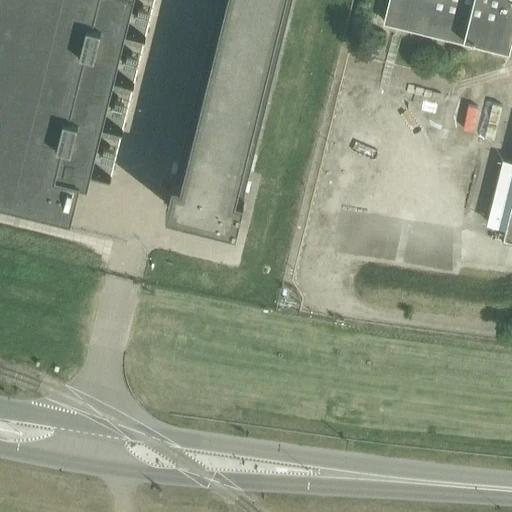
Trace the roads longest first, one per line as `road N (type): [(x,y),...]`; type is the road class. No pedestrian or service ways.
road 1 (secondary): [(403,481),(320,459),(0,410)]
road 2 (secondary): [(0,447),(191,478),(320,486),(403,481)]
